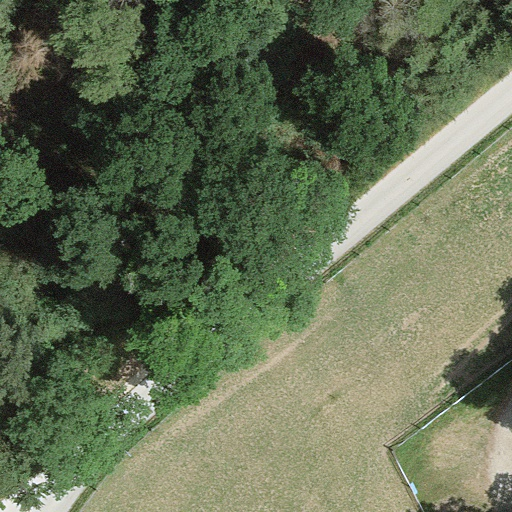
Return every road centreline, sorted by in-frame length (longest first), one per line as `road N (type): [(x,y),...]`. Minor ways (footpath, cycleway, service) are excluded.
road 1 (unclassified): [(511,91),(121,421)]
road 2 (unclassified): [(121,421),(8,511)]
